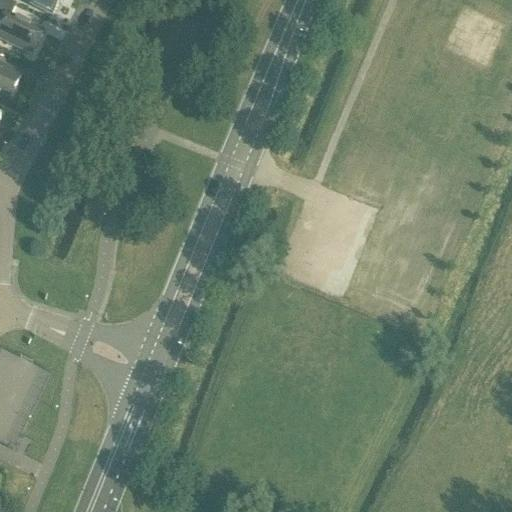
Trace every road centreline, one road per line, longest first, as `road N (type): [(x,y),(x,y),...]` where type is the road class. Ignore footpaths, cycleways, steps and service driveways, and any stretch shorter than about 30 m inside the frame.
road 1 (secondary): [(151,372),(301,0)]
road 2 (residential): [(6,190),(100,0)]
road 3 (residential): [(151,372),(0,310)]
road 4 (secondary): [(91,511),(151,372)]
